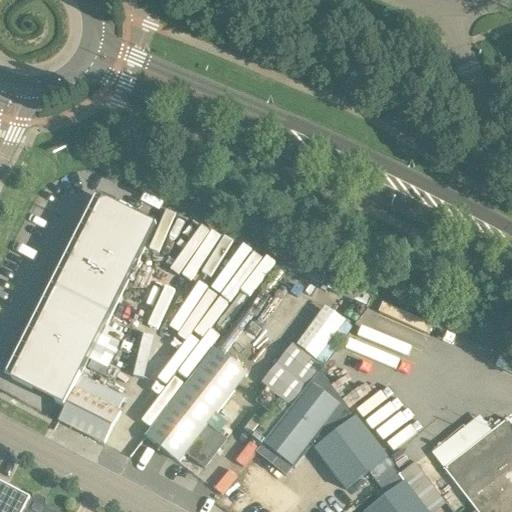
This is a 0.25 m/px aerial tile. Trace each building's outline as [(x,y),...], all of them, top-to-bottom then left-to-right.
[(147,225),(102,202),(86,232),(140,260),(157,228),(148,223),(147,225)] [(140,260),(86,232),(71,262),(126,289),(140,260)] [(126,289),(71,262),(56,291),(111,319),(126,289)] [(56,291),(42,321),(96,348),(111,319),(56,291)] [(27,350),(81,377),(96,348),(42,321),(27,350)] [(161,337),(145,381),(162,387),(178,343),(161,337)] [(292,345),(261,385),(290,408),(322,368),(292,345)] [(65,409),(74,391),(81,377),(27,350),(11,381),(57,403),(56,405),(65,409)] [(179,464),(186,455),(205,469),(227,441),(208,426),(247,377),(215,352),(146,439),(179,464)] [(295,470),(319,438),(351,414),(320,373),(256,454),(287,478),(294,469),(295,470)] [(58,422),(59,423),(104,445),(120,414),(117,412),(124,400),(81,378),(75,391),(74,391),(65,409),(58,422)] [(397,455),(425,439),(412,416),(384,432),(397,455)] [(362,422),(317,451),(345,495),(390,467),(362,422)] [(444,471),(475,511),(511,511),(511,427),(507,422),(444,471)] [(425,511),(404,483),(366,511),(425,511)] [(51,511),(45,509),(44,502),(36,499),(30,501),(8,489),(0,485),(0,511),(51,511)]
